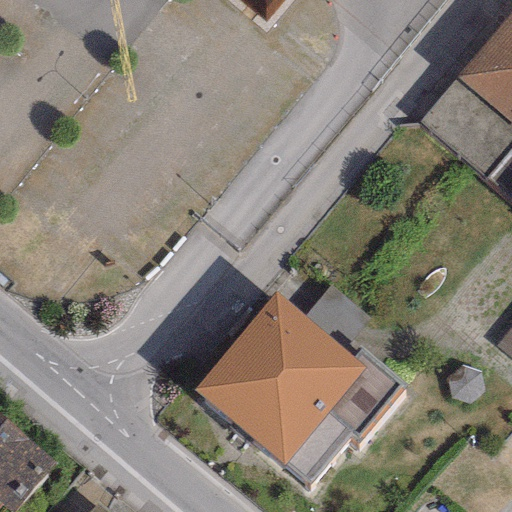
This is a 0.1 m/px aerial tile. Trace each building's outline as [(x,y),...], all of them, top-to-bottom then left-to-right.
[(511,10),(454,78),(511,126),(511,10)] [(490,182),(511,155),(511,126),(454,78),(418,121),(490,182)] [(328,287),(302,317),(340,350),(366,320),(328,287)] [(193,390),(282,464),(307,486),(348,439),(355,446),(404,389),(358,350),(351,358),(340,350),(302,317),(274,294),(193,390)] [(511,362),(511,323),(494,346),(511,362)] [(0,415),(0,503),(9,511),(14,511),(56,465),(0,415)]
